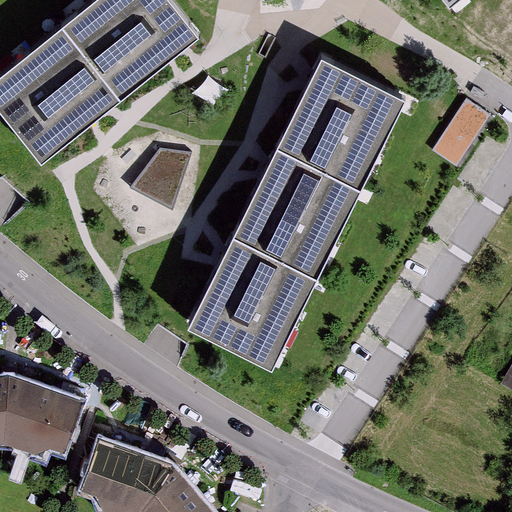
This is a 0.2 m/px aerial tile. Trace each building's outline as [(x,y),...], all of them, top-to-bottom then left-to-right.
[(176,0),(84,0),(0,67),(0,102),(42,155),(95,113),(173,51),(200,29),(176,0)] [(407,89),(324,49),(314,70),(265,169),(221,258),(189,322),(272,363),(407,89)] [(465,96),(452,126),(476,137),(490,108),(465,96)] [(158,139),(140,186),(176,199),(193,152),(158,139)] [(20,376),(0,378),(0,428),(18,426),(67,446),(85,402),(20,376)] [(182,460),(107,444),(97,493),(160,507),(165,511),(232,511),(233,511),(182,460)]
